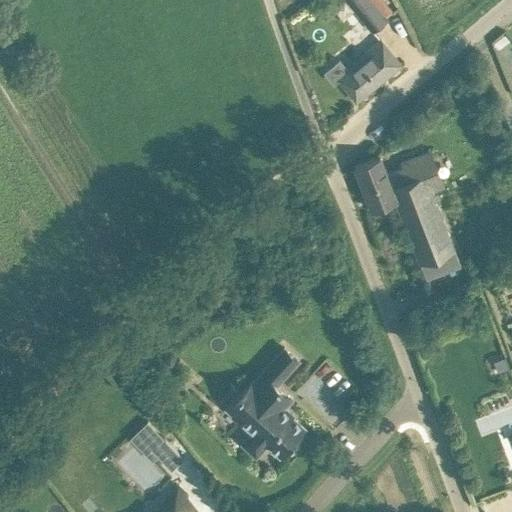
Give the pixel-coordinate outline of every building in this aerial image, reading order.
[(387,19),(371,0),(347,0),(373,30),(387,19)] [(338,77),(356,99),(400,63),(381,39),(360,57),(361,58),(347,69),(339,59),(324,72),(332,82),(338,77)] [(403,166),(387,172),(380,155),(354,164),(371,209),(395,200),(426,277),(460,264),(454,248),(455,248),(432,190),(443,185),(430,150),(401,161),(403,166)] [(257,455),(268,442),(280,454),(305,426),(283,406),(292,396),(277,383),(299,359),(285,347),(255,380),(253,379),(227,407),(253,431),(243,442),(257,455)] [(170,376),(180,365),(168,354),(158,366),(170,376)] [(504,356),(493,360),(497,370),(508,366),(504,356)] [(171,469),(183,457),(164,437),(151,449),(171,469)] [(189,511),(173,495),(155,511),(189,511)]
